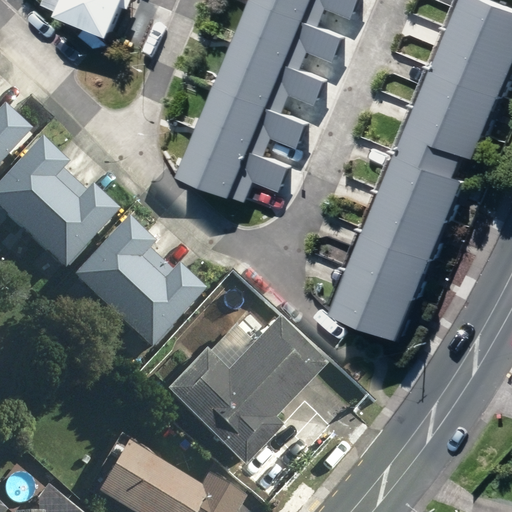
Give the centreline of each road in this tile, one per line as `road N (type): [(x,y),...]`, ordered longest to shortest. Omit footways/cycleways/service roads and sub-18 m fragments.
road 1 (residential): [(268,251),(295,237),(396,0)]
road 2 (secondary): [(511,285),(459,382),(361,511)]
road 3 (residential): [(125,147),(224,239),(268,251)]
road 4 (residential): [(125,147),(0,27)]
road 5 (residential): [(191,0),(125,147)]
